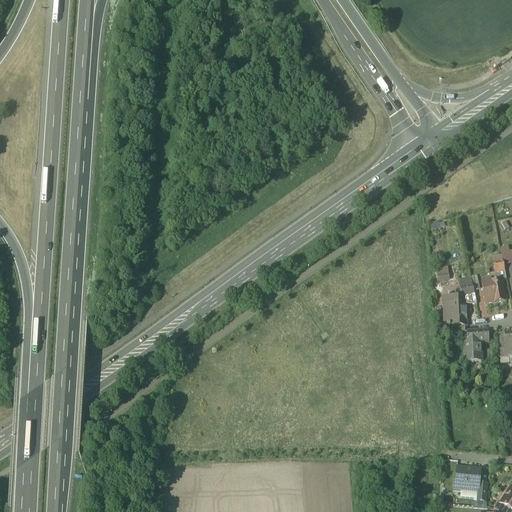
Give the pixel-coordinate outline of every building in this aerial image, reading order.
[(502,258),(492,259),(494,269),(489,271),(490,276),(505,273),(503,262),(502,258)] [(448,268),(437,269),(438,283),(449,282),(448,268)] [(477,277),(471,279),(474,293),(480,292),(477,277)] [(471,279),(458,282),(462,298),(475,295),(474,293),(471,279)] [(502,281),(491,283),(491,281),(481,282),(485,306),(493,304),(506,302),(502,281)] [(459,300),(444,301),(445,328),(451,328),(464,327),(467,327),(466,306),(477,305),(475,295),(462,298),(459,298),(459,300)] [(488,332),(467,333),(468,344),(464,344),(465,362),(481,361),(480,344),(489,344),(488,332)] [(511,333),(504,334),(505,346),(499,346),(500,357),(506,356),(506,357),(500,357),(500,360),(511,358),(511,333)] [(480,472),(457,470),(456,484),(455,484),(454,492),(462,493),(462,491),(478,493),(479,485),(480,472)] [(488,486),(479,485),(478,493),(477,503),(486,504),(488,486)] [(511,511),(511,489),(501,505),(500,505),(511,511)] [(511,511),(500,505),(501,505),(498,503),(494,510),(496,511),(511,511)]
